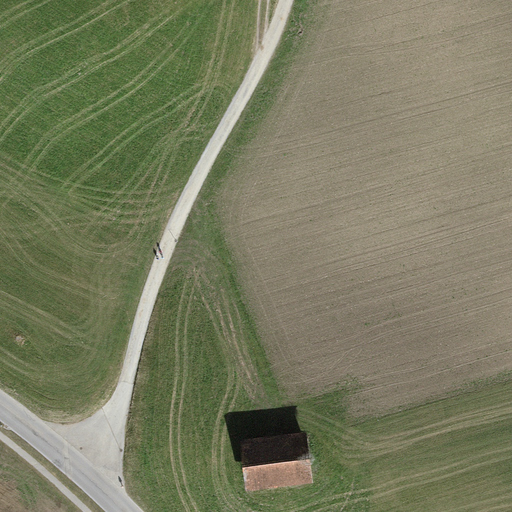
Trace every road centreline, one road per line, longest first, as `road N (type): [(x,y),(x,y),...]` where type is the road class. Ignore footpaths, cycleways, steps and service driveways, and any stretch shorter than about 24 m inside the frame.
road 1 (track): [(285,0),(140,320),(111,430),(79,470)]
road 2 (unclassified): [(0,404),(123,511)]
